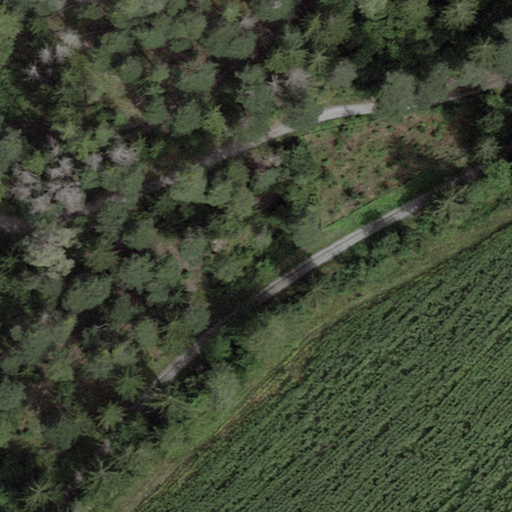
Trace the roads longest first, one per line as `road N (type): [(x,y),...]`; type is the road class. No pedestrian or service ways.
road 1 (track): [(511,146),(243,278),(55,511)]
road 2 (track): [(511,78),(342,113),(52,217),(0,219)]
road 3 (track): [(0,135),(141,128),(311,0)]
